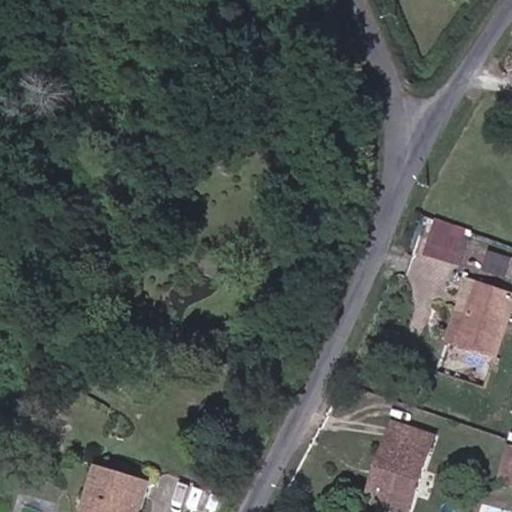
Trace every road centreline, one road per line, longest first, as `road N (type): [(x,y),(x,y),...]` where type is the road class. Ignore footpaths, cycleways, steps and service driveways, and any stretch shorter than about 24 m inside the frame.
road 1 (unclassified): [(413,148),(327,363),(251,511)]
road 2 (unclassified): [(511,15),(413,148)]
road 3 (residential): [(349,0),(413,148)]
